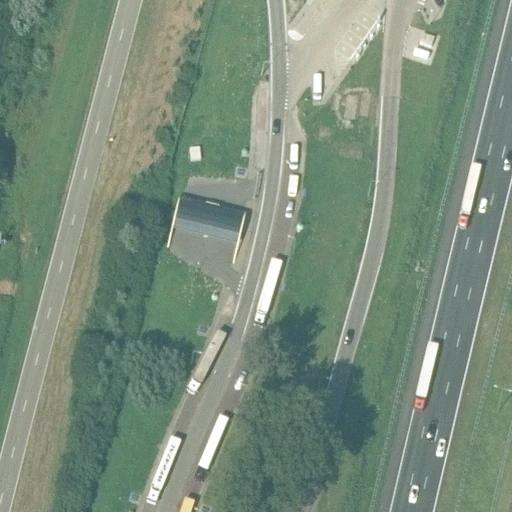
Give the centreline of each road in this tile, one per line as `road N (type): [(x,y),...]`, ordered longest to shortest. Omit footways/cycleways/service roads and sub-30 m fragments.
road 1 (unclassified): [(129,0),(0,495)]
road 2 (motorway): [(511,94),(410,511)]
